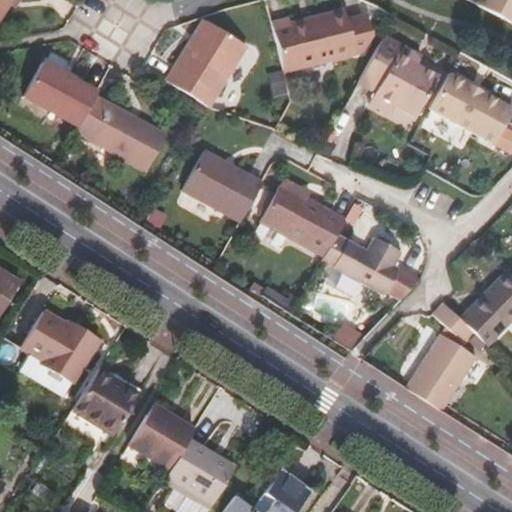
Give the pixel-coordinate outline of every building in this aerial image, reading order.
[(0,0),(0,21),(9,5),(12,0),(0,0)] [(12,0),(9,5),(14,9),(19,0),(12,0)] [(511,0),(478,0),(476,5),(511,24),(511,21),(511,0)] [(288,18),(270,23),(283,73),(355,55),(343,9),(290,23),(288,18)] [(202,20),(175,64),(180,67),(207,23),(202,20)] [(175,64),(165,81),(208,108),(245,46),(207,23),(180,67),(175,64)] [(383,36),(357,83),(374,92),(368,104),(390,116),(395,107),(415,117),(437,75),(418,65),(422,57),(383,36)] [(77,127),(94,96),(96,93),(41,62),(22,97),(77,127)] [(467,85),(447,74),(428,109),(492,144),(511,109),(480,92),(480,93),(466,86),(467,85)] [(290,101),(286,84),(273,87),(278,104),(290,101)] [(76,129),(75,132),(146,171),(166,134),(137,119),(135,123),(106,108),(108,104),(94,96),(77,127),(76,129)] [(108,104),(106,108),(135,123),(137,119),(108,104)] [(181,190),(240,222),(262,182),(261,182),(202,151),(181,190)] [(279,184),(307,199),(311,192),(283,177),(279,184)] [(259,221),(323,257),(336,235),(344,219),(307,199),(279,184),(259,221)] [(141,209),(136,216),(145,222),(150,213),(141,209)] [(150,213),(145,222),(154,228),(162,215),(152,209),(150,213)] [(323,257),(321,262),(384,296),(386,292),(401,302),(421,279),(399,268),(394,265),(401,252),(373,237),(366,251),(336,235),(323,257)] [(0,271),(0,316),(20,283),(0,271)] [(511,318),(511,278),(505,272),(458,319),(474,334),(485,346),(511,318)] [(442,304),(432,315),(463,346),(474,334),(458,319),(442,304)] [(66,319),(63,323),(43,311),(21,348),(29,353),(40,360),(38,364),(71,384),(72,384),(99,339),(66,319)] [(439,334),(404,388),(413,394),(441,412),(475,358),(439,334)] [(63,398),(71,384),(38,364),(40,360),(29,353),(18,371),(63,398)] [(110,381),(112,378),(98,370),(72,410),(114,435),(137,397),(110,381)] [(110,381),(137,397),(139,394),(112,378),(110,381)] [(189,440),(195,429),(152,404),(128,445),(156,462),(167,469),(173,466),(182,451),(189,440)] [(170,471),(166,478),(189,492),(180,507),(187,511),(207,511),(211,505),(235,467),(189,440),(182,451),(173,466),(170,471)] [(234,496),(222,511),(294,511),(309,492),(278,470),(262,494),(272,501),(264,511),(255,511),(251,509),(234,496)] [(262,494),(251,509),(255,511),(264,511),(272,501),(262,494)]
